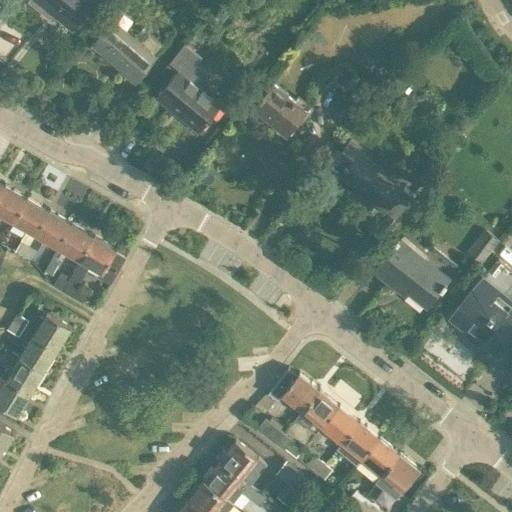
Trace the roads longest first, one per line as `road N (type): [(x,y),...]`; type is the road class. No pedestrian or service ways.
road 1 (residential): [(3,511),(170,203)]
road 2 (residential): [(316,309),(132,511)]
road 3 (residential): [(471,434),(316,309)]
road 4 (residential): [(170,203),(0,113)]
road 5 (residential): [(316,309),(293,283),(170,203)]
